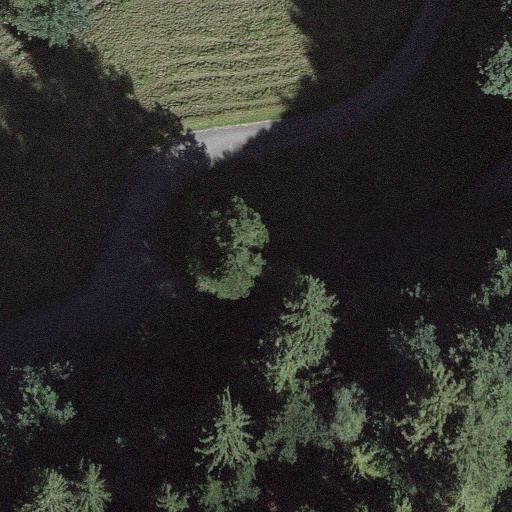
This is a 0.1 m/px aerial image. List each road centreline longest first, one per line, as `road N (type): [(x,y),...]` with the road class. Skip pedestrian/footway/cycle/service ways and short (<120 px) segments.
road 1 (unclassified): [(511,196),(438,234),(0,353)]
road 2 (track): [(125,314),(127,235),(165,170),(193,155),(364,109),(416,54),(435,0)]
